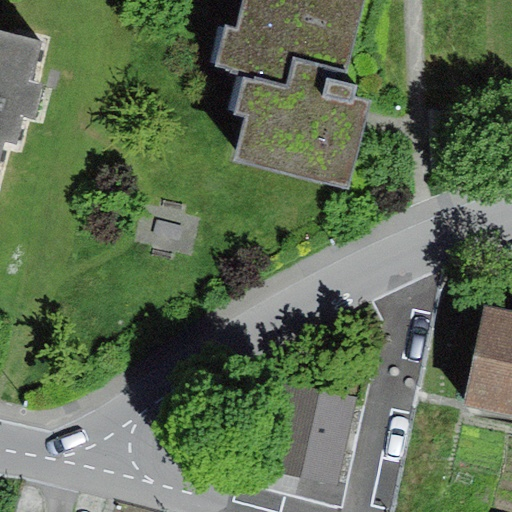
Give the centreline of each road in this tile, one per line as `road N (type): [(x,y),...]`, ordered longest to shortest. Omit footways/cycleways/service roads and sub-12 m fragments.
road 1 (residential): [(100,459),(333,282),(511,216)]
road 2 (residential): [(247,511),(100,459)]
